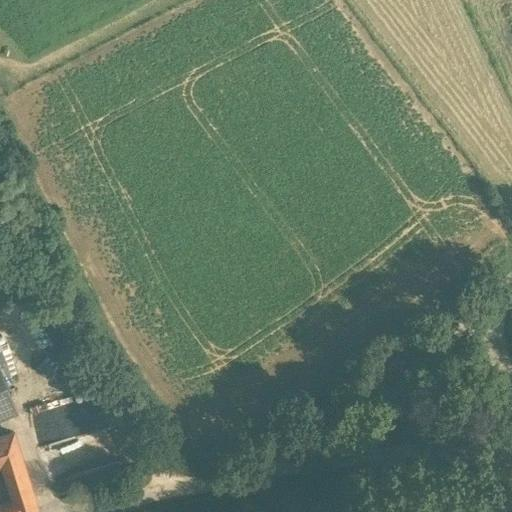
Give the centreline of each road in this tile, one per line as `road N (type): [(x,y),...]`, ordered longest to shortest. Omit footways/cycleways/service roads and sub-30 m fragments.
road 1 (track): [(0,189),(60,324),(176,492)]
road 2 (unclassified): [(262,479),(483,315)]
road 3 (unclassified): [(262,479),(511,451)]
road 4 (unclassified): [(92,511),(262,479)]
